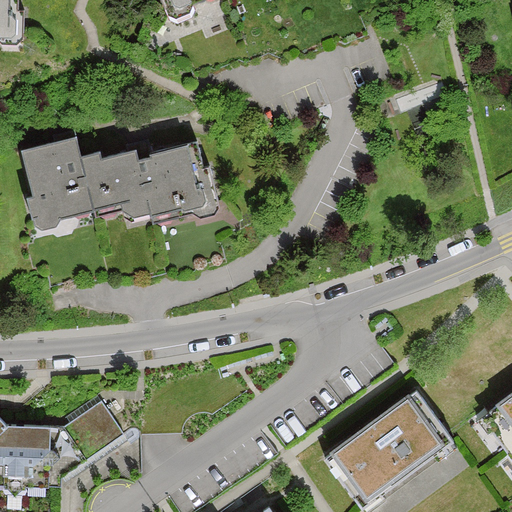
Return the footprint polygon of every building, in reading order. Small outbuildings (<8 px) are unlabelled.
[(0,0),(0,49),(24,50),(25,0),(0,0)] [(172,0),(179,19),(232,0),(172,0)] [(87,147),(26,159),(39,227),(100,215),(91,166),(87,147)] [(147,156),(91,166),(100,215),(134,209),(139,233),(205,221),(194,163),(150,171),(147,156)] [(455,441),(417,391),(325,459),(363,509),(455,441)] [(511,392),(496,404),(511,426),(511,392)] [(0,491),(55,492),(54,431),(10,431),(0,420),(0,491)]
